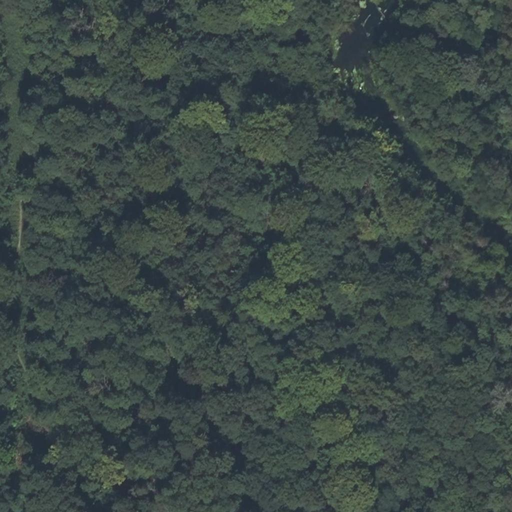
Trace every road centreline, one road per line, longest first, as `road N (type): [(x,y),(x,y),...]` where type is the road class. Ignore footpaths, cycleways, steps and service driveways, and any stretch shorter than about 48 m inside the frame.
road 1 (track): [(251,0),(272,207),(296,340),(365,511)]
road 2 (unknown): [(20,511),(29,413),(18,217),(32,0)]
